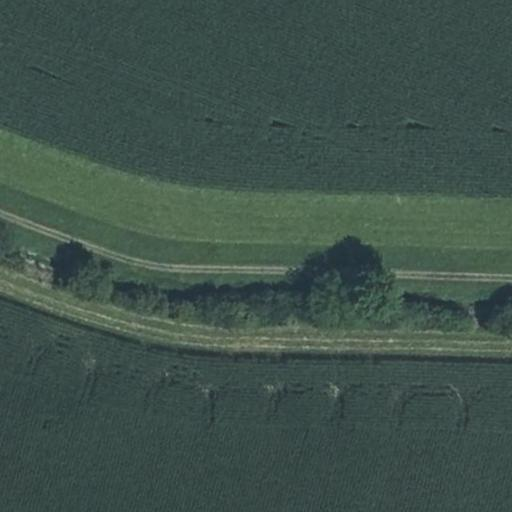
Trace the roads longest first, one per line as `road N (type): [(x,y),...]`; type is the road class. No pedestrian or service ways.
road 1 (track): [(0,216),(159,270),(511,280)]
road 2 (track): [(511,340),(215,333),(133,323),(0,287)]
